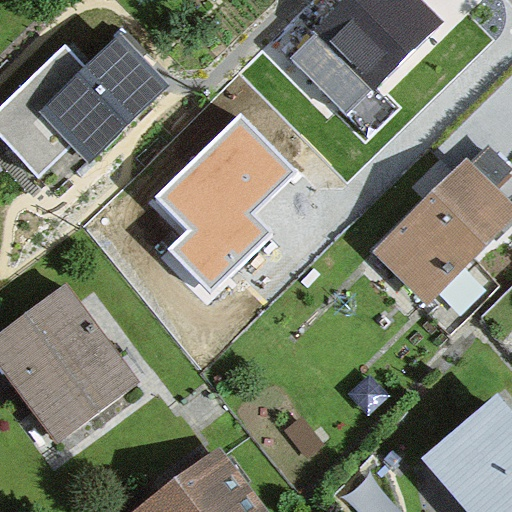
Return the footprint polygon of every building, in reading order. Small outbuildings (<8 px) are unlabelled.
[(367,0),(366,0),(352,0),(297,55),(351,108),(431,29),(406,4),(409,0),(367,0)] [(91,69),(67,45),(0,109),(0,145),(24,171),(65,130),(92,158),(160,92),(115,45),(91,69)] [(459,173),(377,254),(424,302),(506,221),(480,194),(498,176),(481,159),(463,178),(459,173)] [(368,167),(346,189),(362,205),(384,183),(368,167)] [(62,439),(133,386),(62,290),(0,336),(0,375),(6,384),(16,376),(62,439)] [(511,511),(511,433),(492,410),(431,463),(473,511),(511,511)] [(148,511),(250,511),(213,463),(148,511)]
